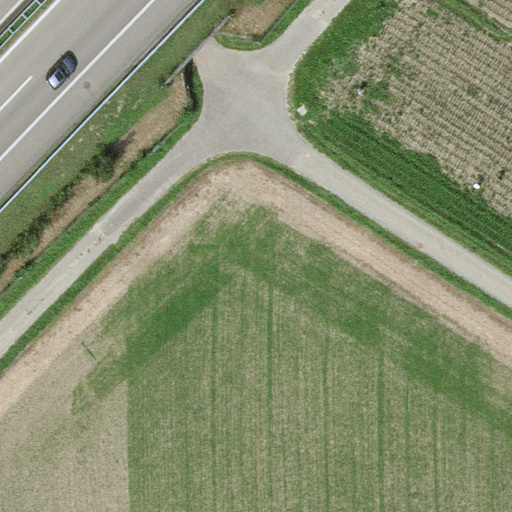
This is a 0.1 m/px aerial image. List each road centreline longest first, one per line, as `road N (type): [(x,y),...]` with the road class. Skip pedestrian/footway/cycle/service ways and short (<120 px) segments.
road 1 (track): [(0,348),(337,0)]
road 2 (track): [(149,0),(203,53),(240,105),(311,161),(511,289)]
road 3 (motorway): [(0,116),(110,0)]
